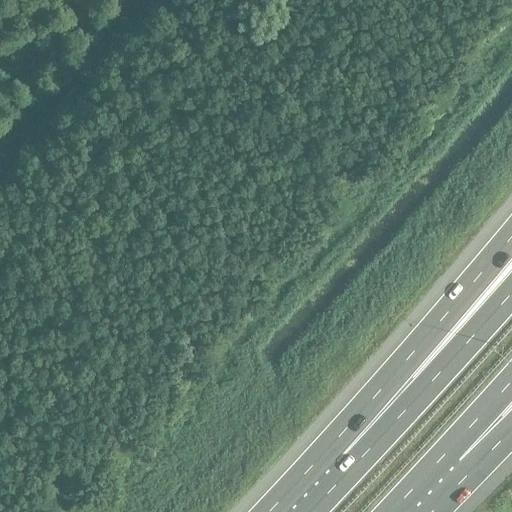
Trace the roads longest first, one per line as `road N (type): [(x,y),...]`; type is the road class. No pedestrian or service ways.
road 1 (motorway): [(511,235),(303,496)]
road 2 (motorway): [(511,288),(303,496)]
road 3 (motorway): [(428,491),(511,391)]
